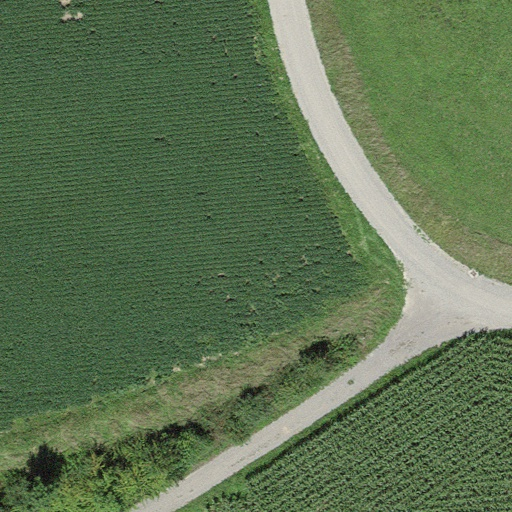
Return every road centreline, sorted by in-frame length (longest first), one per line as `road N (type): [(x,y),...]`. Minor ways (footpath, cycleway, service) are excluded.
road 1 (track): [(511,317),(454,307),(372,206),(321,120),(291,0)]
road 2 (track): [(454,307),(384,366),(148,511)]
